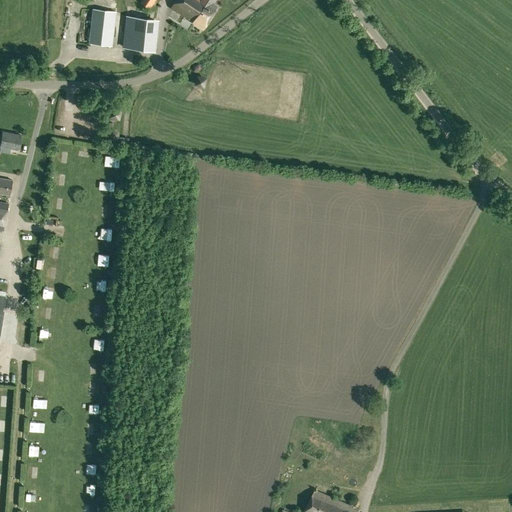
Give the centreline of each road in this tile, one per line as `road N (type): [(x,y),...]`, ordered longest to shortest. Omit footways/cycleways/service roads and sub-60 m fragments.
road 1 (unclassified): [(0,84),(139,81),(190,56),(262,0)]
road 2 (unclassified): [(511,201),(471,166),(344,0)]
